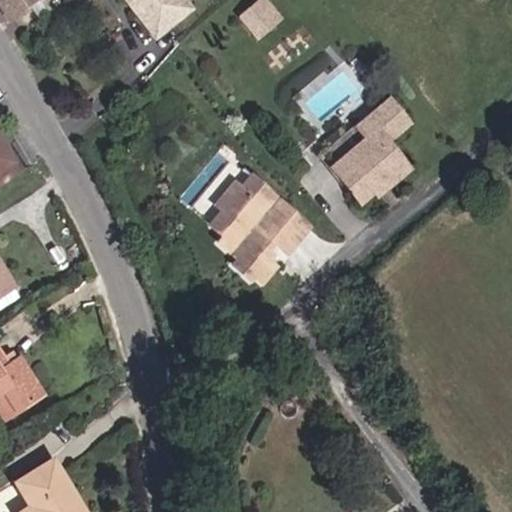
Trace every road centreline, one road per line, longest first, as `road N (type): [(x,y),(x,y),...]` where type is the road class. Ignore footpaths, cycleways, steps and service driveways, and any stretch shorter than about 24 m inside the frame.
road 1 (residential): [(154,410),(369,249),(511,110)]
road 2 (tertiary): [(0,59),(92,219),(154,410)]
